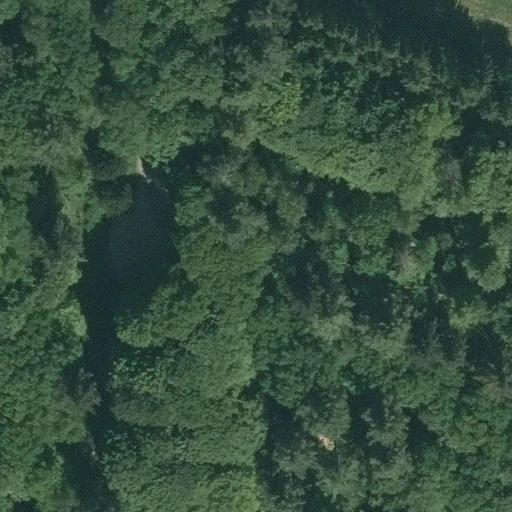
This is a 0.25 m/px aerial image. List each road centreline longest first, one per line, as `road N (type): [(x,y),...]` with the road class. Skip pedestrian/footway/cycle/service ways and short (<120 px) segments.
road 1 (tertiary): [(511,397),(208,270),(177,242),(151,181),(133,0)]
road 2 (track): [(255,291),(282,247),(311,240),(511,343)]
road 3 (track): [(220,511),(208,270)]
